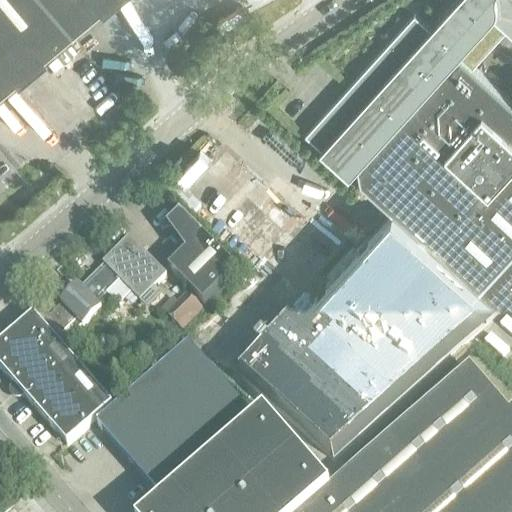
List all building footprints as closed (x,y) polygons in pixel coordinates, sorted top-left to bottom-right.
[(40,0),(0,0),(0,38),(27,70),(69,35),(40,0)] [(40,0),(69,35),(110,0),(40,0)] [(350,174),(357,166),(360,181),(479,289),(511,252),(511,0),(456,0),(431,28),(415,13),(306,134),(350,174)] [(0,93),(27,70),(0,38),(0,93)] [(344,187),(318,163),(304,178),(331,202),(344,187)] [(190,252),(169,272),(181,284),(167,298),(172,303),(187,289),(189,291),(197,300),(205,307),(239,273),(181,215),(180,217),(183,220),(174,229),(190,252)] [(105,266),(82,288),(63,306),(85,327),(102,310),(98,305),(121,283),(142,304),(169,278),(131,240),(105,266)] [(181,332),(205,307),(197,300),(189,291),(165,315),(181,332)] [(117,408),(38,317),(0,350),(0,364),(72,447),(117,408)] [(102,428),(163,499),(255,419),(193,348),(102,428)] [(330,492),(307,511),(511,511),(511,413),(510,415),(471,370),(330,492)] [(307,511),(330,492),(265,416),(154,511),(307,511)]
